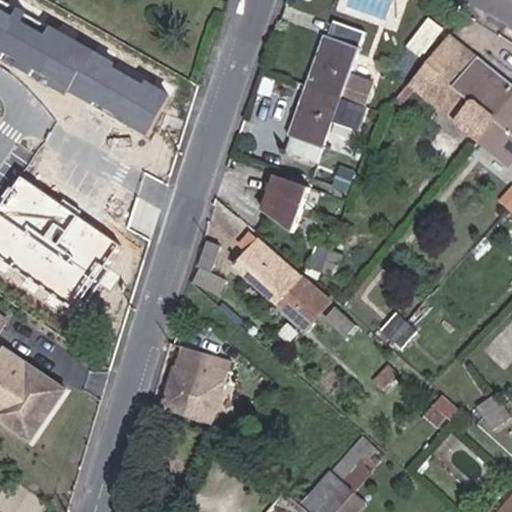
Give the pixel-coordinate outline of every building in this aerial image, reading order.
[(170,93),(5,0),(0,0),(0,57),(64,94),(66,89),(146,134),(170,93)] [(313,81),(311,87),(341,98),(366,107),(374,85),(350,77),(365,34),(335,24),(330,37),(326,36),(310,80),(313,81)] [(433,38),(424,29),(410,45),(420,54),(433,38)] [(481,140),(511,101),(511,85),(478,58),(475,61),(445,37),(424,62),(443,77),(435,88),(447,98),(456,87),(477,104),(461,123),(481,140)] [(409,81),(461,123),(477,104),(456,87),(447,98),(435,88),(443,77),(424,62),(409,81)] [(311,87),(307,86),(289,136),(293,138),(287,152),(318,162),(341,98),(311,87)] [(511,101),(481,140),(508,162),(511,157),(511,101)] [(347,190),(353,171),(340,167),(334,185),(347,190)] [(292,236),(310,188),(277,176),(264,211),(292,236)] [(19,177),(0,203),(0,256),(73,308),(117,245),(19,177)] [(251,250),(237,267),(308,330),(332,304),(259,240),(259,241),(249,233),(241,242),(251,250)] [(212,272),(220,249),(209,244),(201,267),(212,272)] [(310,266),(321,271),(329,251),(317,246),(310,266)] [(329,251),(321,271),(336,277),(343,257),(329,251)] [(203,282),(220,291),(224,282),(206,274),(203,282)] [(331,317),(350,336),(359,326),(340,307),(331,317)] [(383,332),(393,341),(408,324),(399,315),(383,332)] [(232,320),(217,337),(258,372),(271,356),(232,320)] [(0,346),(0,347),(12,331),(0,322),(0,346)] [(408,324),(393,341),(402,350),(417,332),(408,324)] [(187,414),(206,353),(181,346),(163,406),(187,414)] [(206,353),(187,414),(212,421),(231,361),(206,353)] [(0,373),(0,421),(36,447),(71,395),(13,355),(7,364),(0,373)] [(387,375),(392,380),(402,368),(397,364),(387,375)] [(476,408),(486,421),(506,407),(496,394),(476,408)] [(511,414),(506,407),(486,421),(494,430),(511,417),(511,414)] [(364,438),(334,473),(356,491),(372,473),(366,467),(378,451),(364,438)] [(356,491),(334,473),(307,504),(316,511),(338,511),(347,501),(356,491)] [(356,492),(338,511),(359,511),(368,502),(356,492)]
